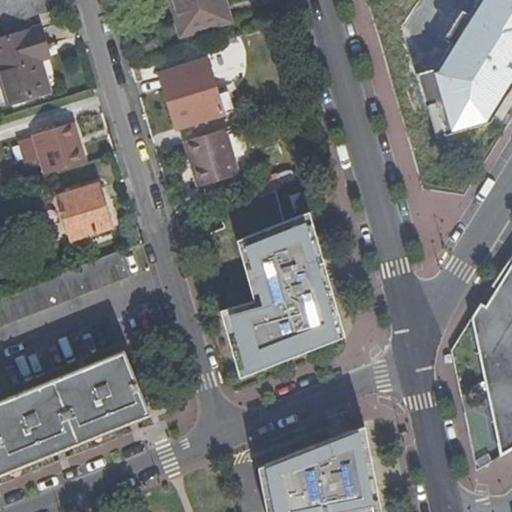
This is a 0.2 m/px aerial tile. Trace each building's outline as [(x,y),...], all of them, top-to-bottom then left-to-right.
[(0,0),(0,27),(52,12),(48,0),(0,0)] [(230,21),(223,0),(170,0),(182,36),(230,21)] [(511,0),(476,0),(468,14),(450,43),(441,56),(434,67),(414,73),(423,106),(425,106),(433,103),(443,135),(488,122),(511,83),(511,0)] [(450,43),(468,14),(461,10),(442,39),(450,43)] [(40,59),(38,52),(47,49),(41,28),(0,40),(0,72),(10,104),(50,91),(40,59)] [(49,56),(47,49),(38,52),(40,59),(49,56)] [(434,67),(441,56),(434,51),(429,60),(411,65),(414,73),(434,67)] [(161,77),(177,131),(225,117),(208,62),(161,77)] [(433,103),(425,106),(434,138),(443,135),(433,103)] [(72,122),(32,136),(45,175),(85,162),(80,146),(76,147),(74,139),(77,137),(72,122)] [(226,130),(184,143),(198,187),(239,176),(226,130)] [(98,185),(57,197),(70,241),(111,228),(98,185)] [(315,191),(291,198),(296,212),(319,205),(315,191)] [(322,262),(306,210),(234,239),(252,299),(218,310),(237,376),(342,334),(322,262)] [(117,249),(0,297),(0,326),(127,275),(117,249)] [(511,250),(471,318),(503,455),(511,449),(511,250)] [(0,473),(31,461),(148,413),(123,350),(0,399),(0,473)] [(400,511),(385,430),(275,452),(287,511),(400,511)]
